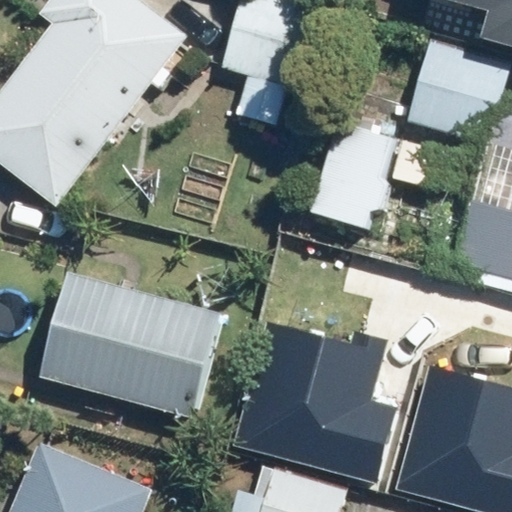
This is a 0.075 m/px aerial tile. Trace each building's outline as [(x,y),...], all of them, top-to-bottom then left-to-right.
[(101,0),(0,134),(0,164),(56,206),(178,43),(120,0),(101,0)] [(256,0),(250,0),(229,68),(300,91),(322,21),(256,0)] [(511,0),(500,0),(503,0),(495,26),(511,30),(511,0)] [(441,48),(419,121),(481,138),(502,66),(441,48)] [(344,133),(320,211),(363,224),(387,147),(344,133)] [(61,378),(178,409),(199,327),(83,296),(61,378)] [(511,310),(486,304),(477,339),(511,348),(511,310)] [(273,311),(243,432),(381,467),(399,397),(380,392),(393,341),(273,311)] [(511,379),(435,360),(405,481),(511,507),(511,379)] [(16,511),(138,511),(144,499),(42,455),(16,511)] [(331,511),(336,495),(279,479),(270,511),(331,511)]
